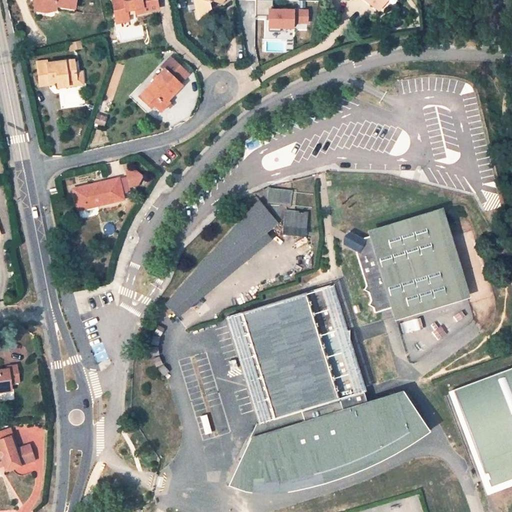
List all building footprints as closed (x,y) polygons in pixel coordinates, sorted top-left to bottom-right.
[(30,0),(32,9),(41,7),(47,10),(54,9),(55,5),(73,8),(75,0),(30,0)] [(126,11),(133,10),(134,14),(157,9),(155,0),(121,0),(122,2),(114,3),(112,3),(116,24),(128,21),(127,16),(126,11)] [(193,0),(196,10),(203,11),(209,6),(208,3),(211,0),(213,0),(220,4),(223,1),(222,0),(193,0)] [(310,8),(274,8),(273,0),(257,0),(258,15),(270,15),(270,30),(296,30),(296,24),(310,24),(310,8)] [(374,0),(373,2),(369,0),(364,0),(378,10),(382,5),(374,0)] [(230,62),(247,59),(244,44),(228,46),(230,62)] [(74,73),(73,61),(46,63),(46,61),(38,62),(41,85),(50,84),(50,81),(58,80),(58,83),(58,87),(69,86),(68,80),(75,79),(74,73)] [(164,70),(139,96),(150,107),(153,104),(162,95),(167,100),(180,85),(164,70)] [(68,80),(69,86),(85,85),(83,72),(74,73),(75,79),(68,80)] [(169,102),(167,100),(162,95),(153,104),(160,111),(169,102)] [(134,170),(125,172),(126,177),(129,187),(137,185),(142,176),(134,170)] [(126,177),(118,179),(121,193),(130,191),(129,187),(126,177)] [(118,179),(74,189),(77,206),(97,201),(98,205),(123,199),(118,179)] [(288,213),(285,212),(282,234),(297,236),(297,235),(302,236),(305,215),(293,214),(297,191),(291,190),(291,193),(277,191),(275,204),(289,206),(288,213)] [(78,210),(98,205),(97,201),(77,206),(78,210)] [(199,305),(199,301),(195,296),(269,236),(266,232),(277,223),(260,202),(235,223),(238,226),(226,236),(227,238),(217,247),(219,249),(207,260),(208,261),(196,271),(198,273),(189,283),(191,285),(179,297),(179,298),(181,300),(179,302),(178,304),(179,307),(181,310),(184,313),(187,313),(190,313),(192,313),(197,309),(198,307),(199,305)] [(442,215),(364,239),(356,256),(366,288),(363,293),(369,297),(371,303),(368,309),(373,311),(375,316),(391,311),(393,319),(467,297),(442,215)] [(239,459),(241,461),(245,463),(247,465),(251,466),(253,466),(256,466),(263,466),(269,465),(270,483),(281,481),(306,477),(321,473),(338,467),(346,464),(358,459),(367,455),(388,444),(404,435),(408,432),(397,395),(371,403),(370,398),(364,393),(350,348),(351,331),(345,331),(331,285),(228,317),(261,424),(257,425),(239,459)] [(178,304),(179,302),(181,300),(179,298),(169,306),(180,319),(187,313),(184,313),(181,310),(179,307),(178,304)] [(0,393),(10,392),(9,387),(18,385),(16,366),(6,367),(7,370),(0,371),(0,393)] [(511,367),(447,393),(486,494),(511,484),(511,367)] [(281,481),(270,483),(269,465),(263,466),(256,466),(253,466),(251,466),(247,465),(245,463),(241,461),(239,459),(227,484),(232,488),(236,490),(242,492),(245,493),(254,494),(262,494),(296,488),(314,484),(324,481),(337,477),(355,470),(369,464),(386,455),(398,448),(411,440),(408,432),(404,435),(388,444),(367,455),(358,459),(346,464),(338,467),(321,473),(306,477),(281,481)] [(0,465),(4,464),(6,469),(7,471),(30,462),(25,449),(12,453),(7,438),(0,440),(0,465)]
